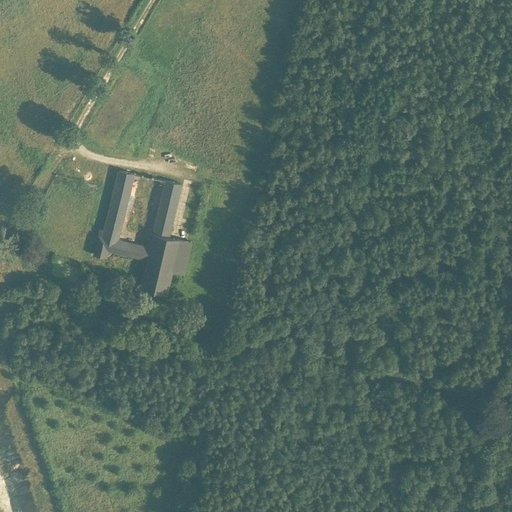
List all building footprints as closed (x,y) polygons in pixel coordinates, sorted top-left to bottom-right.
[(120,234),(135,174),(110,168),(105,189),(113,191),(103,229),(120,234)] [(181,185),(165,181),(152,233),(168,237),(181,185)] [(100,229),(93,255),(105,258),(105,260),(113,262),(119,239),(120,234),(103,229),(100,229)] [(168,237),(152,233),(143,270),(136,296),(154,301),(156,292),(167,294),(172,272),(184,275),(193,243),(168,237)] [(119,239),(113,262),(143,270),(149,246),(119,239)]
